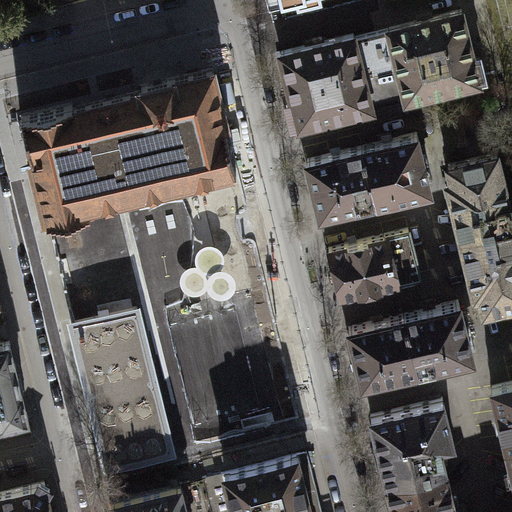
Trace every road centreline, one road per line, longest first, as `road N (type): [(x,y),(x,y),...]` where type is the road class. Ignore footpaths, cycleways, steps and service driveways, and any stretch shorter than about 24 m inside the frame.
road 1 (residential): [(352,511),(226,3)]
road 2 (residential): [(0,218),(58,451)]
road 3 (residential): [(0,61),(226,3)]
